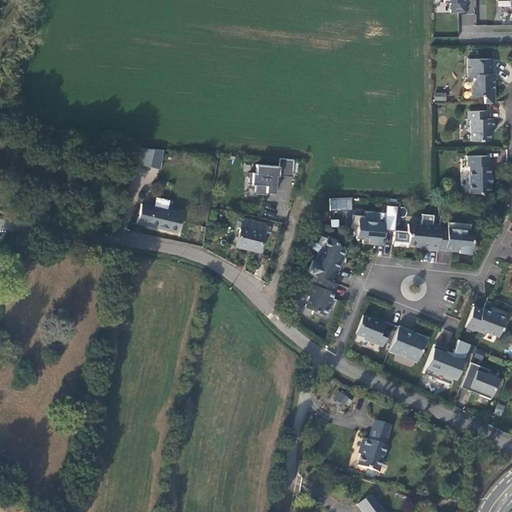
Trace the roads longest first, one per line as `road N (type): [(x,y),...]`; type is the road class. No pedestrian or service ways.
road 1 (unclassified): [(314,351),(251,288),(202,255),(0,222)]
road 2 (residential): [(335,363),(361,287),(404,275),(480,278),(504,223)]
road 3 (unclassified): [(511,448),(335,363)]
road 4 (residential): [(314,351),(287,511)]
